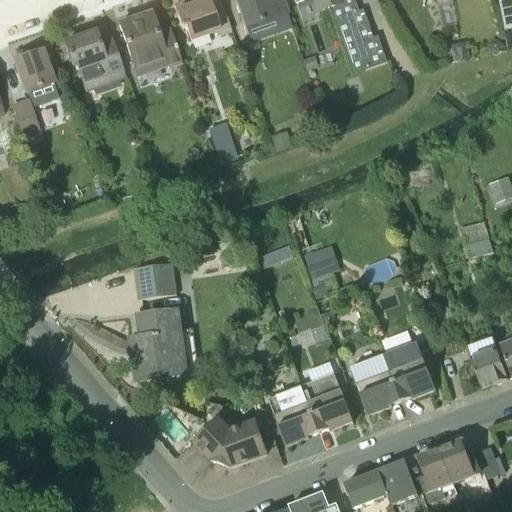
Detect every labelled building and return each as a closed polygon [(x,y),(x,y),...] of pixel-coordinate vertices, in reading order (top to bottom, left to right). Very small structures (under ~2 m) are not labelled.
[(214,40),(231,34),(219,0),(203,0),(194,3),(193,1),(173,8),(181,31),(185,30),(190,43),(212,35),(214,40)] [(234,0),(245,31),(286,17),(280,0),(234,0)] [(352,0),(293,0),(296,6),(311,1),(316,14),(328,11),(351,77),(385,65),(376,38),(371,40),(362,12),(357,14),(352,0)] [(511,30),(511,0),(497,0),(504,32),(511,30)] [(180,64),(176,52),(169,33),(157,37),(150,16),(118,27),(125,46),(134,72),(164,62),(166,69),(180,64)] [(124,80),(116,57),(110,38),(97,43),(94,35),(64,46),(72,70),(75,69),(84,93),(124,80)] [(450,64),(464,61),(462,45),(447,47),(450,64)] [(25,97),(53,87),(41,54),(13,63),(25,97)] [(311,58),(300,62),(304,74),(315,70),(311,58)] [(40,135),(28,101),(11,107),(22,141),(40,135)] [(225,124),(209,129),(221,165),(238,160),(225,124)] [(275,153),(291,148),(285,132),(270,138),(275,153)] [(489,187),(496,206),(511,199),(511,188),(508,179),(489,187)] [(493,255),(485,224),(461,229),(470,261),(493,255)] [(316,253),(304,257),(312,280),(339,271),(332,248),(316,253)] [(278,267),(274,256),(273,256),(268,258),(261,261),(266,273),(278,267)] [(134,271),(138,302),(177,297),(173,266),(134,271)] [(478,309),(466,315),(472,328),(484,323),(478,309)] [(284,311),(278,313),(281,323),(287,321),(284,311)] [(332,313),(321,316),(325,328),(331,326),(334,319),(332,313)] [(130,341),(136,383),(153,381),(153,383),(175,380),(172,357),(184,356),(178,314),(140,320),(143,339),(130,341)] [(384,357),(402,404),(411,400),(412,402),(435,393),(417,344),(384,357)] [(511,344),(500,349),(511,379),(511,344)] [(497,351),(471,361),(482,392),(508,383),(497,351)] [(357,387),(356,387),(368,419),(392,410),(391,408),(402,404),(384,357),(351,370),(357,387)] [(303,388),(321,435),(329,431),(330,433),(353,424),(335,376),(303,388)] [(321,435),(303,388),(268,402),(274,418),(274,419),(286,450),(309,441),(309,439),(321,435)] [(230,432),(220,421),(194,446),(210,463),(230,469),(267,456),(255,422),(230,432)] [(483,485),(482,482),(475,463),(471,465),(463,444),(439,453),(453,487),(465,484),(468,491),(483,485)] [(476,456),(487,482),(502,477),(491,450),(476,456)] [(459,505),(453,487),(439,453),(418,461),(425,481),(421,483),(429,506),(447,499),(450,507),(459,505)] [(495,461),(502,477),(505,475),(499,459),(495,461)] [(418,498),(413,483),(405,464),(379,474),(388,499),(391,508),(418,498)] [(353,511),(388,499),(379,474),(344,488),(353,511)] [(338,511),(337,507),(330,510),(324,495),(289,509),(290,511),(338,511)]
